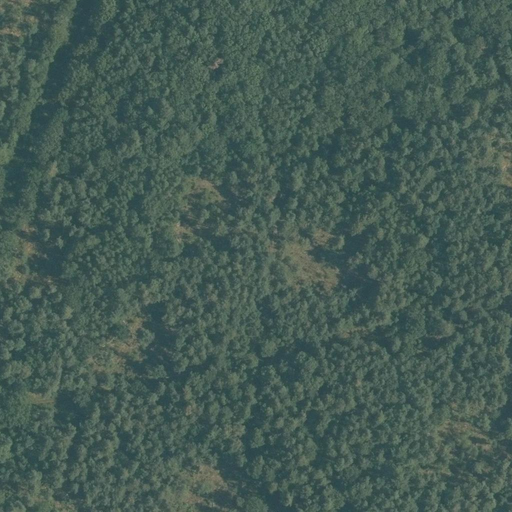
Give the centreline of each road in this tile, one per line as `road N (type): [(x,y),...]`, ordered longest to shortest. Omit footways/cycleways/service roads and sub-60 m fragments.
road 1 (track): [(511,112),(350,131),(320,166),(286,186),(244,511)]
road 2 (track): [(0,410),(353,337),(408,358),(436,349),(460,317),(511,306)]
road 3 (track): [(96,0),(0,236)]
